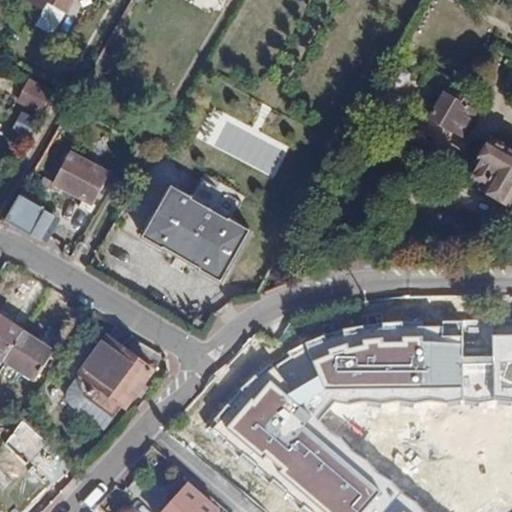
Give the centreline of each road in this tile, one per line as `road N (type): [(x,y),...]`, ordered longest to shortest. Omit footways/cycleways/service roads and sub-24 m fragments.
road 1 (residential): [(206,361),(270,309),(339,286),(511,279)]
road 2 (unknown): [(68,279),(207,31)]
road 3 (residential): [(206,361),(0,239)]
road 4 (residential): [(148,424),(245,511)]
